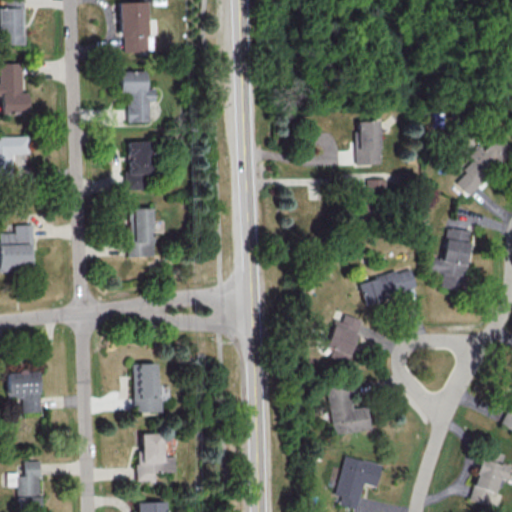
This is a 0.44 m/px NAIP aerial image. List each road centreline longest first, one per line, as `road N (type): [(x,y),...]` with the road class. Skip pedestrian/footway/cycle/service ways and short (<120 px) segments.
road 1 (tertiary): [(258,511),(239,0)]
road 2 (residential): [(71,0),(88,511)]
road 3 (residential): [(511,280),(509,301),(443,414),(416,511)]
road 4 (residential): [(483,344),(421,340),(397,355),(406,382),(443,414)]
road 5 (residential): [(251,291),(173,296),(115,312)]
road 6 (residential): [(115,312),(253,321)]
